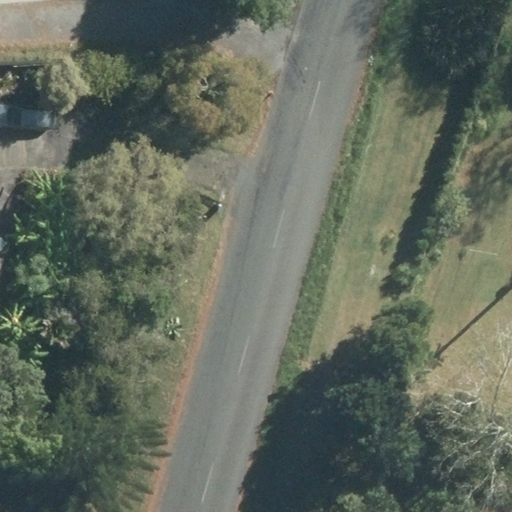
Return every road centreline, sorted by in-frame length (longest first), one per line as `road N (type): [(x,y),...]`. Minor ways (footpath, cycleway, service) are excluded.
road 1 (unclassified): [(200,511),(343,0)]
road 2 (track): [(327,56),(251,25),(0,22)]
